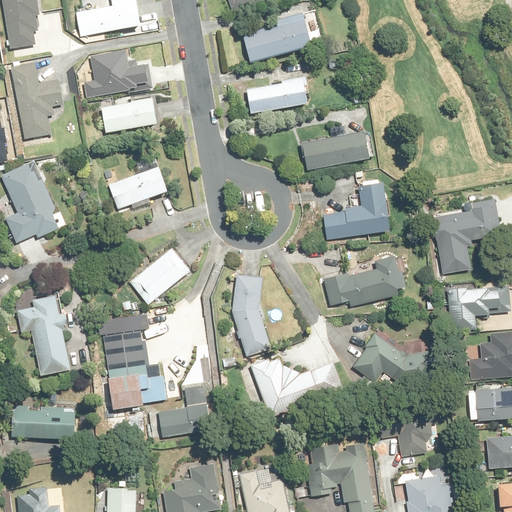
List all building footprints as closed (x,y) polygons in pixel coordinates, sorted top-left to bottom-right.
[(41,13),(38,0),(2,0),(11,50),(35,46),(33,31),(39,30),(36,14),(41,13)] [(113,0),(114,7),(93,10),(96,33),(142,26),(138,0),(113,0)] [(266,0),(233,0),(237,11),(266,0)] [(315,46),(307,14),(278,22),(280,27),(245,35),(252,62),(315,46)] [(62,104),(59,81),(41,84),(37,63),(12,67),(24,140),(49,136),(46,116),(54,114),(53,105),(62,104)] [(309,103),(304,78),(283,81),(284,84),(248,91),(253,114),(309,103)] [(133,104),(103,108),(107,132),(158,125),(155,99),(133,102),(133,104)] [(0,119),(0,160),(8,159),(5,142),(8,141),(6,130),(2,131),(0,119)] [(304,143),(308,170),(371,158),(366,132),(304,143)] [(39,238),(60,229),(53,212),(56,210),(37,162),(3,176),(18,214),(8,218),(18,243),(38,235),(39,238)] [(149,199),(168,191),(159,167),(110,186),(119,210),(139,203),(140,206),(150,202),(149,199)] [(390,230),(383,184),(360,187),(363,207),(347,209),(348,212),(324,216),(328,240),(390,230)] [(474,211),(435,217),(444,274),(474,270),(470,246),(473,245),(471,236),(502,231),(497,198),(473,202),(474,211)] [(191,273),(173,249),(130,282),(148,306),(191,273)] [(325,280),(331,306),(351,301),(352,306),(400,295),(398,290),(406,288),(399,257),(377,262),(379,271),(348,278),(348,275),(325,280)] [(263,278),(237,276),(233,312),(248,357),(272,350),(259,311),(263,278)] [(510,310),(509,288),(468,290),(468,287),(449,288),(451,329),(477,328),(476,315),(490,315),(490,311),(510,310)] [(41,375),(71,369),(63,329),(68,328),(65,314),(60,315),(56,295),(34,300),(35,308),(19,311),(23,332),(32,330),(41,375)] [(167,399),(164,376),(148,378),(141,328),(104,333),(115,411),(145,406),(145,402),(167,399)] [(396,382),(406,368),(401,353),(375,333),(366,346),(368,348),(354,368),(375,384),(384,372),(396,382)] [(471,359),(471,378),(511,376),(511,333),(492,334),(493,343),(481,343),(482,359),(471,359)] [(301,375),(284,367),(281,358),(274,360),(273,356),(251,365),(270,415),(343,387),(334,363),(301,375)] [(189,408),(159,412),(163,437),(213,430),(207,386),(186,388),(189,408)] [(511,387),(477,390),(479,419),(511,417),(511,387)] [(29,406),(14,406),(12,436),(76,439),(77,414),(65,413),(65,408),(43,407),(42,412),(29,412),(29,406)] [(93,416),(83,415),(83,433),(93,434),(93,416)] [(433,436),(431,420),(387,425),(389,437),(400,436),(402,456),(428,453),(426,437),(433,436)] [(511,436),(488,438),(490,468),(511,466),(511,436)] [(375,511),(365,443),(347,446),(347,451),(337,453),(336,445),(312,449),(314,465),(306,467),(311,497),(332,494),(331,489),(338,488),(338,484),(341,483),(344,503),(349,502),(350,511),(375,511)] [(193,479),(175,481),(177,490),(165,492),(168,511),(205,511),(222,509),(215,465),(191,469),(193,479)] [(240,474),(247,511),(290,511),(285,484),(261,488),(258,471),(240,474)] [(407,502),(408,511),(455,511),(451,475),(407,481),(409,502),(407,502)] [(511,511),(511,483),(500,484),(502,506),(505,506),(504,511),(511,511)] [(128,489),(109,489),(108,511),(136,511),(136,492),(128,492),(128,489)] [(61,511),(61,505),(49,506),(48,490),(32,491),(32,495),(19,496),(20,511),(61,511)]
